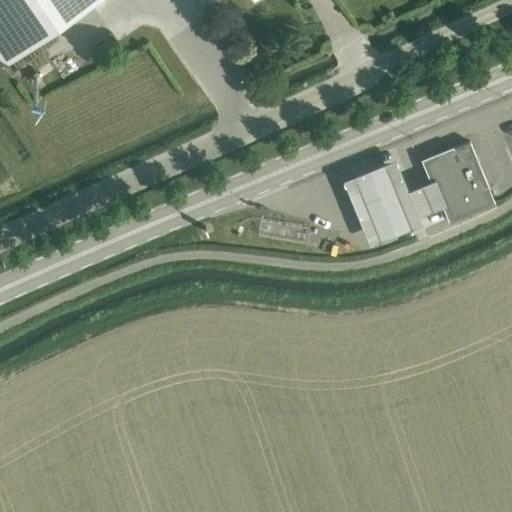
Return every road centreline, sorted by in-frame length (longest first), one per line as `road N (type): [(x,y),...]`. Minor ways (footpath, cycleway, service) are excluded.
road 1 (unclassified): [(0,233),(511,1)]
road 2 (primary): [(0,290),(511,72)]
